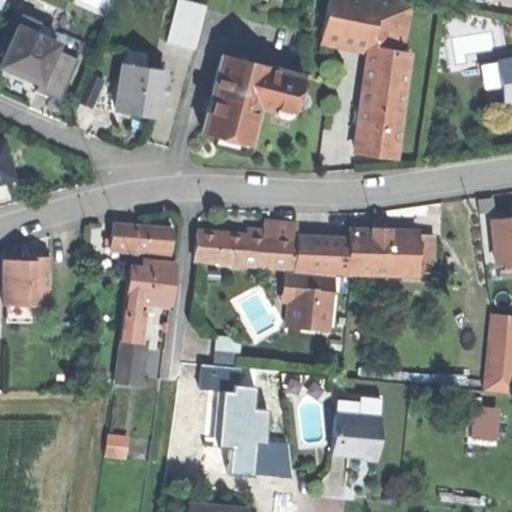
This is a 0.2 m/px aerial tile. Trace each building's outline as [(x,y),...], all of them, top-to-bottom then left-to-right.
[(15,14),(21,16),(37,23),(41,25),(46,11),(20,0),(15,14)] [(176,0),(166,43),(194,50),(205,7),(177,0),(176,0)] [(326,0),(320,40),(368,48),(375,4),(351,0),(326,0)] [(375,4),(368,48),(381,50),(388,6),(375,4)] [(388,6),(381,50),(401,53),(407,9),(388,6)] [(0,67),(17,75),(39,85),(47,65),(51,57),(56,44),(46,40),(32,34),(34,29),(37,23),(21,16),(0,64),(0,67)] [(48,35),(34,29),(32,34),(46,40),(48,35)] [(368,48),(362,85),(395,90),(396,84),(403,85),(408,54),(401,53),(381,50),(368,48)] [(123,50),(115,112),(132,114),(154,117),(161,70),(143,68),(145,53),(123,50)] [(57,59),(51,57),(47,65),(54,68),(57,59)] [(219,59),(203,130),(220,133),(221,130),(233,133),(250,137),(258,103),(271,106),(274,112),(284,115),(288,111),(291,111),(293,101),(290,97),(295,76),(219,59)] [(511,63),(499,65),(502,85),(497,86),(501,110),(511,108),(511,63)] [(494,66),(497,86),(502,85),(499,65),(494,66)] [(78,104),(91,109),(102,82),(89,77),(78,104)] [(372,154),(392,157),(402,91),(395,90),(362,85),(352,150),(372,154)] [(0,140),(0,182),(12,179),(1,140),(0,140)] [(108,237),(133,240),(135,219),(110,216),(108,237)] [(133,247),(142,248),(168,251),(171,222),(152,220),(135,219),(133,240),(133,245),(133,247)] [(262,223),(261,238),(279,239),(280,224),(271,224),(262,223)] [(295,225),(280,224),(279,239),(294,240),(294,238),(295,225)] [(350,231),(349,248),(347,272),(410,275),(411,254),(413,234),(378,233),(350,231)] [(217,236),(195,235),(193,261),(228,263),(230,237),(217,236)] [(108,243),(133,245),(133,240),(108,237),(108,243)] [(245,238),(230,237),(228,263),(243,264),(245,238)] [(258,238),(245,238),(243,264),(257,264),(258,238)] [(261,238),(258,238),(257,264),(284,266),(293,266),(294,240),(279,239),(261,238)] [(340,241),(294,238),(294,240),(293,266),(292,274),(332,276),(347,277),(347,272),(349,248),(340,247),(340,241)] [(142,248),(141,258),(150,259),(149,269),(170,271),(172,251),(168,251),(142,248)] [(427,255),(411,254),(410,275),(426,276),(427,255)] [(3,303),(51,303),(52,258),(23,257),(4,257),(3,303)] [(139,295),(167,298),(169,283),(170,271),(149,269),(150,259),(141,258),(127,257),(123,294),(139,295)] [(284,266),(283,274),(292,274),(293,266),(284,266)] [(292,274),(283,274),(282,300),(289,301),(287,328),(329,330),(332,276),(292,274)] [(135,333),(139,295),(123,294),(120,331),(135,333)] [(511,361),(511,313),(487,311),(479,388),(509,390),(511,361)] [(68,313),(47,314),(48,325),(69,324),(68,313)] [(143,333),(135,333),(120,331),(115,372),(139,374),(143,333)] [(256,474),(290,477),(289,444),(267,444),(269,411),(255,411),(258,389),(237,386),(240,369),(201,365),(198,386),(225,391),(221,448),(233,447),(231,476),(256,478),(256,474)] [(338,400),(335,418),(387,441),(385,398),(359,397),(361,401),(338,400)] [(495,406),(469,403),(465,435),(492,438),(495,406)] [(335,418),(334,457),(352,460),(380,465),(387,441),(335,418)] [(125,429),(105,427),(103,446),(122,449),(125,429)] [(186,500),(185,511),(241,511),(242,505),(186,500)]
